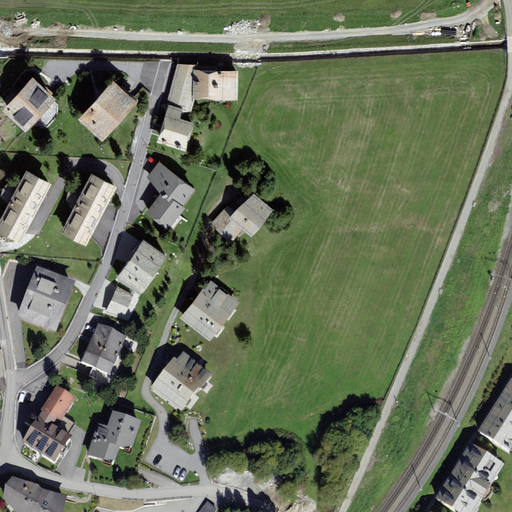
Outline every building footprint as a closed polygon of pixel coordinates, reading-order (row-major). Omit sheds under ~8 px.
[(191,111),(193,99),(194,70),(198,70),(198,65),(178,64),(166,105),(168,105),(183,109),(182,112),(191,111)] [(193,99),(237,100),(238,71),(198,70),(194,70),(193,99)] [(3,110),(25,131),(55,100),(32,79),(3,110)] [(114,80),(77,119),(102,143),(139,103),(114,80)] [(157,143),(186,152),(194,124),(180,119),(182,112),(183,109),(168,105),(157,143)] [(162,193),(176,174),(159,162),(147,177),(162,193)] [(0,219),(0,232),(20,243),(51,184),(26,171),(19,184),(8,183),(3,189),(0,197),(8,204),(0,219)] [(61,233),(85,245),(116,186),(91,174),(84,189),(75,186),(68,192),(66,201),(73,209),(61,233)] [(176,174),(162,193),(182,208),(196,190),(176,174)] [(182,208),(162,193),(146,213),(168,230),(184,209),(182,208)] [(242,230),(251,237),(273,210),(253,193),(237,212),(228,205),(211,225),(232,243),(242,230)] [(168,258),(143,239),(116,278),(135,293),(157,274),(168,258)] [(37,273),(18,323),(57,338),(76,288),(37,273)] [(209,280),(180,318),(210,341),(239,303),(209,280)] [(81,366),(110,378),(126,340),(97,328),(81,366)] [(174,363),(151,393),(182,417),(212,379),(184,357),(177,366),(174,363)] [(511,378),(479,431),(509,450),(511,445),(511,378)] [(33,433),(23,447),(55,469),(72,443),(57,433),(77,405),(57,392),(39,419),(32,414),(24,427),(33,433)] [(142,426),(112,417),(107,432),(96,429),(90,448),(87,458),(115,466),(120,449),(134,453),(142,426)] [(471,443),(436,498),(458,511),(473,511),(504,464),(471,443)] [(62,511),(68,496),(43,489),(39,484),(12,476),(5,485),(3,499),(16,511),(62,511)] [(208,501),(198,511),(214,511),(217,509),(208,501)]
